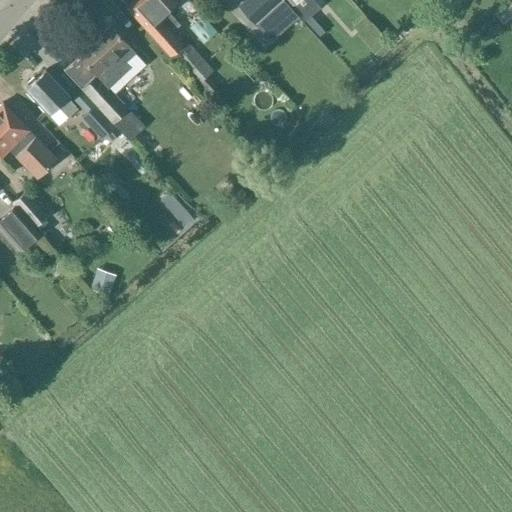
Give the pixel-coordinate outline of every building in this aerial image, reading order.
[(169,55),(181,43),(171,32),(179,24),(166,10),(174,2),(172,0),(136,0),(138,2),(140,0),(141,0),(154,14),(142,25),(169,55)] [(278,2),(276,0),(244,0),(238,6),(254,23),(278,2)] [(315,0),(285,0),(291,6),(304,20),(320,5),(315,0)] [(511,16),(511,0),(510,0),(511,0),(495,13),(504,23),(511,16)] [(376,27),(371,22),(366,15),(354,26),(360,32),(364,37),(376,27)] [(134,52),(110,26),(62,69),(129,140),(145,125),(108,86),(128,67),(123,62),(134,52)] [(213,70),(188,43),(173,56),(198,84),(213,70)] [(67,116),(76,108),(65,96),(67,94),(44,70),(25,88),(48,112),(56,104),(67,116)] [(100,112),(82,93),(74,100),(92,119),(100,112)] [(55,157),(34,136),(27,130),(28,129),(2,103),(0,104),(0,156),(8,148),(35,177),(55,157)] [(48,214),(25,189),(11,202),(34,227),(48,214)] [(39,233),(13,204),(0,215),(0,227),(20,250),(39,233)] [(100,286),(121,290),(126,268),(105,263),(100,286)]
